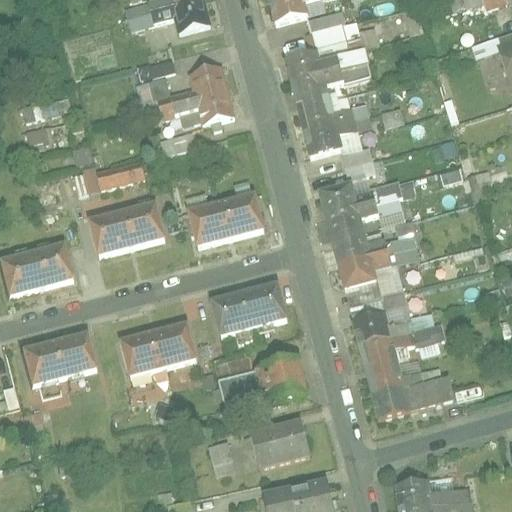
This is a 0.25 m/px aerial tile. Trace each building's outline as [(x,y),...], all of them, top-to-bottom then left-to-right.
[(216,29),(207,0),(167,0),(169,5),(148,11),(154,31),(176,25),(180,39),(216,29)] [(266,0),(273,29),(309,20),(306,8),(323,4),(321,0),(266,0)] [(511,0),(481,0),(485,13),(511,3),(511,0)] [(353,26),(340,28),(338,17),(303,22),(307,49),(355,41),(353,26)] [(357,35),(360,51),(374,49),(372,33),(357,35)] [(511,92),(511,46),(496,52),(510,93),(511,92)] [(318,56),(282,65),(306,162),(342,153),(339,141),(356,137),(350,112),(335,116),(329,93),(344,90),(337,63),(321,67),(318,56)] [(133,70),(136,83),(174,76),(172,63),(133,70)] [(237,119),(223,68),(184,79),(188,93),(155,102),(162,125),(200,115),(204,128),(237,119)] [(18,112),(22,125),(65,114),(61,101),(18,112)] [(398,113),(379,116),(382,130),(400,127),(398,113)] [(42,132),(24,134),(26,150),(44,147),(42,132)] [(161,159),(192,154),(189,138),(158,142),(161,159)] [(71,169),(90,167),(87,151),(69,153),(71,169)] [(141,169),(96,180),(101,198),(145,187),(141,169)] [(321,197),(344,298),(378,290),(375,277),(392,273),(387,247),(370,251),(364,225),(380,221),(375,200),(358,204),(354,189),(321,197)] [(255,203),(188,220),(198,258),(265,240),(255,203)] [(156,211),(89,228),(98,265),(165,247),(156,211)] [(66,251),(0,267),(0,276),(7,305),(75,287),(66,251)] [(288,330),(278,292),(210,310),(220,348),(288,330)] [(389,319),(352,327),(375,425),(412,416),(389,319)] [(187,333),(120,351),(130,387),(197,370),(187,333)] [(88,343),(21,360),(30,396),(98,379),(88,343)] [(311,403),(300,364),(219,387),(225,408),(266,396),(271,414),(311,403)] [(308,463),(299,427),(251,439),(260,475),(308,463)] [(214,483),(237,475),(226,444),(203,452),(214,483)] [(430,485),(393,491),(396,511),(471,511),(468,492),(432,498),(430,485)] [(330,511),(325,487),(262,501),(264,511),(330,511)]
